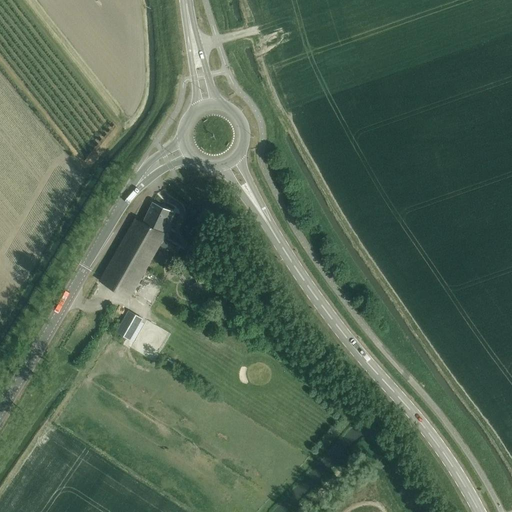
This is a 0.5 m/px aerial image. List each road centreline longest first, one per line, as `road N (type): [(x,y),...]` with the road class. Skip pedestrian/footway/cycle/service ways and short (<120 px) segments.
road 1 (secondary): [(478,511),(447,458),(337,328),(253,200)]
road 2 (tertiary): [(0,412),(146,175)]
